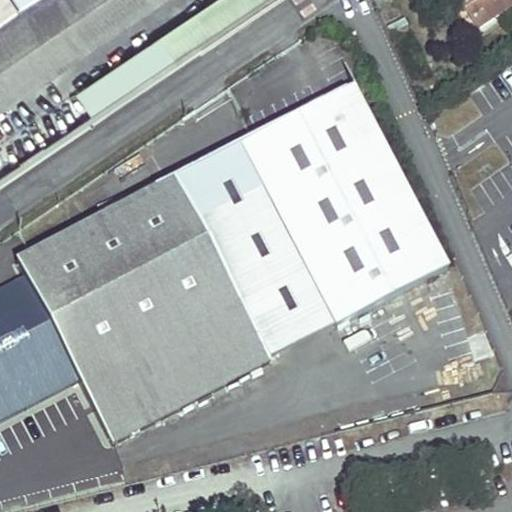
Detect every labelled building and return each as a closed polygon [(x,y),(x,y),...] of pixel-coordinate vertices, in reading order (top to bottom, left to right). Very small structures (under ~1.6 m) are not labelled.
[(0,0),(0,20),(6,17),(21,6),(16,0),(0,0)] [(30,0),(21,6),(6,17),(46,75),(156,0),(30,0)] [(511,0),(455,0),(477,31),(511,8),(511,0)] [(0,106),(46,75),(6,17),(0,20),(0,106)] [(80,89),(94,109),(174,57),(160,37),(80,89)] [(469,74),(446,89),(452,97),(511,56),(511,40),(467,72),(469,74)] [(454,280),(359,91),(241,150),(263,195),(337,339),(454,280)] [(0,439),(83,397),(111,453),(269,373),(197,229),(174,184),(16,267),(24,282),(0,294),(0,439)] [(263,195),(197,229),(269,373),(337,339),(263,195)]
